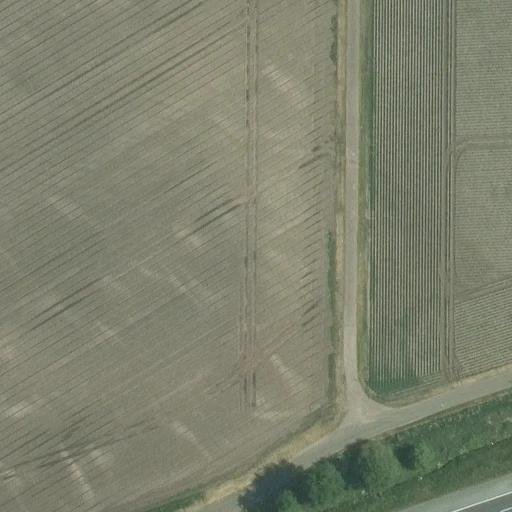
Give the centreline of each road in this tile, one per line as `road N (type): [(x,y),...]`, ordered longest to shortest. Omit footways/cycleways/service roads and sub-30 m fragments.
road 1 (unclassified): [(364,429),(349,376),(350,0)]
road 2 (unclassified): [(222,511),(364,429)]
road 3 (unclassified): [(364,429),(511,380)]
